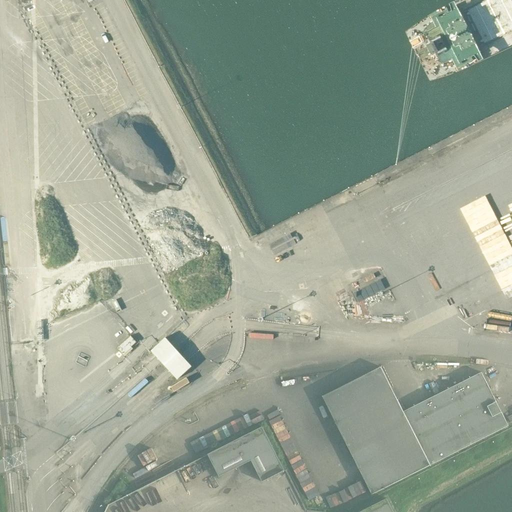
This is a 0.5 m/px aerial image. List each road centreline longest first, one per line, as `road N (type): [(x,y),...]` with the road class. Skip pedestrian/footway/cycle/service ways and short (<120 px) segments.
road 1 (unknown): [(328,266),(342,241),(385,202),(511,134)]
road 2 (unknown): [(372,261),(511,183)]
